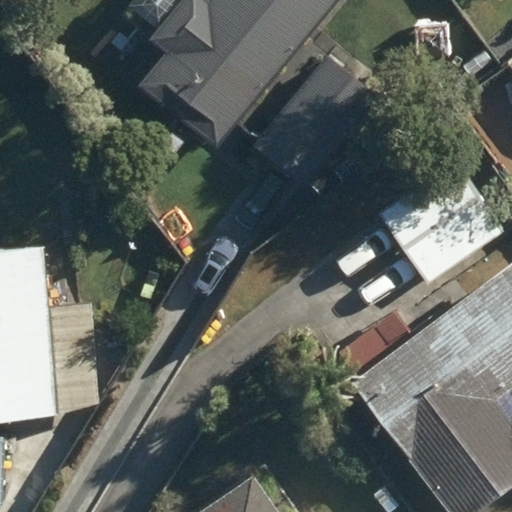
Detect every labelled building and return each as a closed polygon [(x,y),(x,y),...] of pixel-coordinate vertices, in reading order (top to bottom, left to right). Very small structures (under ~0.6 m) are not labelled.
[(139,81),(218,145),(338,0),(178,0),(151,35),(134,21),(101,61),(134,88),(139,81)] [(255,143),(307,185),(355,127),(302,83),(255,143)] [(381,216),(428,284),(504,232),(456,163),(381,216)] [(0,417),(55,414),(50,337),(62,335),(60,313),(48,314),(45,245),(0,247),(0,417)] [(511,259),(352,380),(450,511),(475,511),(511,485),(511,259)] [(278,511),(250,472),(192,511),(278,511)]
